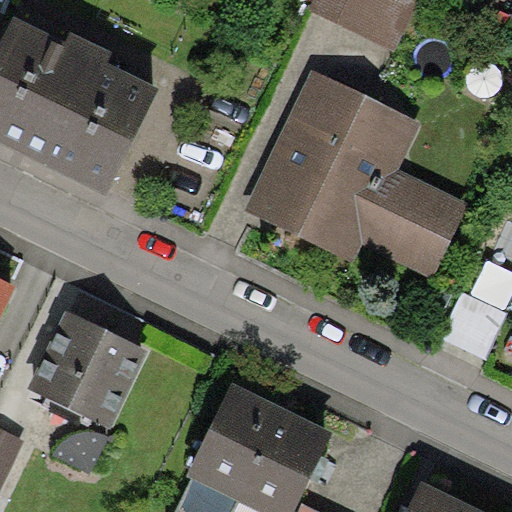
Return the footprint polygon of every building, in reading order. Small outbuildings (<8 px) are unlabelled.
[(384,0),(321,0),(318,8),(369,33),(384,0)] [(157,98),(13,27),(0,53),(0,127),(115,184),(157,98)] [(383,112),(321,80),(271,177),(294,189),(280,215),(352,252),(360,235),(432,271),(464,208),(393,172),(403,154),(370,137),(383,112)] [(0,302),(9,283),(0,278),(0,302)] [(144,353),(71,320),(39,389),(112,422),(144,353)] [(291,511),(327,439),(233,393),(174,511),(236,511),(243,498),(271,511),(291,511)] [(469,511),(428,491),(417,511),(469,511)]
